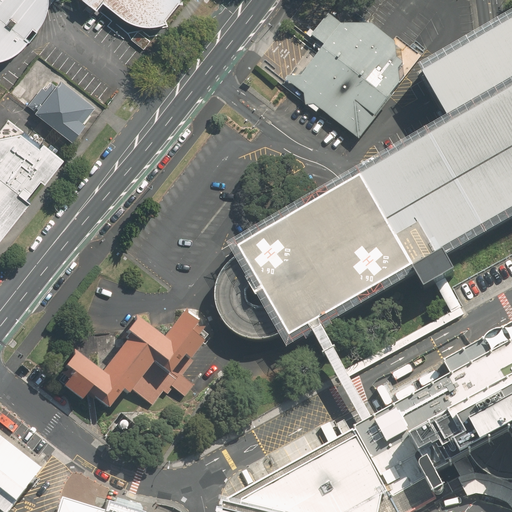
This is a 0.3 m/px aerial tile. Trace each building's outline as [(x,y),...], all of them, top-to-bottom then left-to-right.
[(0,0),(0,58),(7,58),(14,52),(21,48),(44,17),(48,6),(48,2),(48,0),(0,0)] [(85,0),(98,8),(105,0),(126,18),(131,21),(139,23),(152,24),(162,22),(179,2),(179,0),(85,0)] [(288,78),(286,81),(305,95),(306,107),(316,106),(360,141),(401,86),(422,57),(398,38),(393,42),(373,25),(341,26),(329,16),(312,37),(325,47),(316,59),(305,73),(302,77),(288,78)] [(215,307),(221,320),(230,331),(241,339),(253,342),(269,341),(281,337),(288,350),(314,335),(319,332),(324,329),(415,278),(434,267),(446,260),(511,222),(511,23),(497,32),(485,39),(477,43),(415,75),(432,102),(444,122),(356,173),(229,248),(238,260),(228,265),(219,277),(214,291),(215,307)] [(83,122),(96,106),(62,80),(58,85),(53,82),(46,90),(43,87),(28,105),(73,140),(86,124),(83,122)] [(0,239),(12,225),(31,199),(27,196),(41,177),(46,181),(64,157),(44,141),(41,145),(22,131),(0,135),(0,239)] [(350,377),(363,370),(465,314),(447,281),(455,277),(446,260),(434,267),(415,278),(424,294),(437,286),(451,311),(346,370),(350,377)] [(65,365),(72,371),(61,386),(82,401),(86,394),(109,411),(123,391),(129,395),(132,390),(151,404),(162,389),(167,393),(172,386),(185,395),(192,385),(185,380),(174,372),(184,357),(190,361),(205,341),(192,331),(197,324),(182,313),(164,337),(136,318),(126,331),(131,334),(102,373),(74,352),(65,365)] [(511,327),(445,363),(452,378),(379,419),(374,421),(369,424),(365,426),(357,431),(363,443),(397,511),(413,511),(437,500),(426,481),(436,476),(446,470),(454,466),(463,461),(467,459),(470,457),(478,467),(489,476),(501,480),(509,481),(511,481),(511,327)] [(346,370),(324,329),(314,335),(365,426),(374,421),(350,377),(346,370)] [(118,426),(118,428),(120,429),(121,430),(123,430),(124,430),(125,429),(126,427),(127,426),(127,424),(126,423),(125,422),(124,421),(123,421),(121,421),(120,421),(119,422),(118,423),(118,425),(118,426)] [(275,476),(229,502),(232,506),(230,510),(228,511),(397,511),(363,443),(357,431),(353,433),(349,435),(345,438),(320,451),(305,460),(296,465),(283,471),(275,476)] [(0,505),(7,511),(43,465),(0,432),(0,505)] [(463,461),(454,466),(461,479),(459,480),(467,498),(476,494),(498,499),(508,503),(511,508),(511,484),(509,482),(509,481),(501,480),(489,476),(476,475),(475,471),(472,467),(467,459),(463,461)] [(133,511),(106,504),(104,511),(60,498),(55,511),(133,511)]
